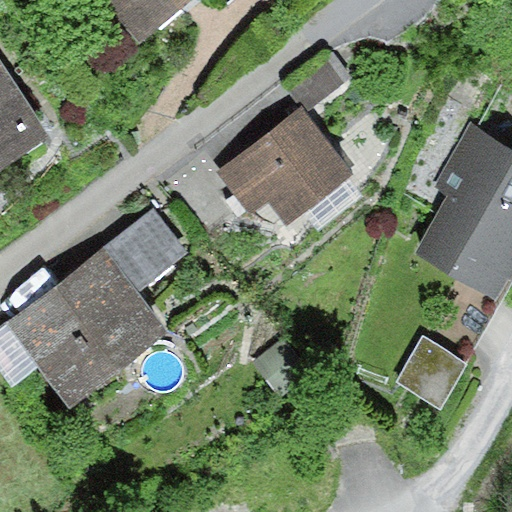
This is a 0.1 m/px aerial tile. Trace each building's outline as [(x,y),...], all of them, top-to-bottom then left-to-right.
[(111,0),(138,29),(169,0),(111,0)] [(326,56),(292,85),(311,107),(345,78),(326,56)] [(0,59),(0,154),(45,125),(0,59)] [(301,102),(214,168),(250,205),(269,191),(286,214),(304,199),(349,163),(353,160),(352,159),(301,102)] [(511,255),(511,143),(471,121),(435,185),(448,191),(418,245),(494,287),(511,255)] [(349,163),(304,199),(318,217),(363,181),(349,163)] [(0,174),(0,193),(9,187),(0,174)] [(153,206),(10,319),(72,396),(169,318),(140,281),(185,245),(153,206)] [(423,329),(398,376),(442,400),(467,353),(423,329)]
